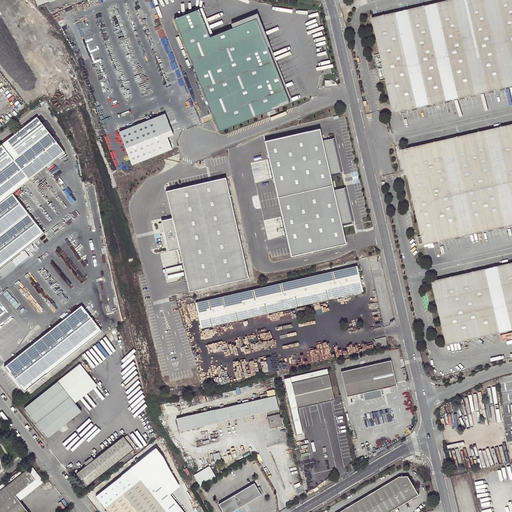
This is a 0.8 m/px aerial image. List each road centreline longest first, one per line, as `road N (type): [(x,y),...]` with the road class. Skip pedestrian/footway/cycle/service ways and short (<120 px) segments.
road 1 (tertiary): [(421,398),(351,93)]
road 2 (unclassified): [(202,144),(351,93)]
road 3 (unclassified): [(299,511),(430,440)]
road 4 (unclassified): [(0,402),(86,511)]
